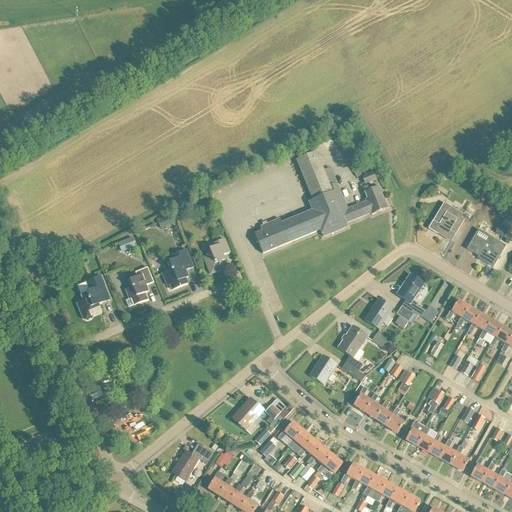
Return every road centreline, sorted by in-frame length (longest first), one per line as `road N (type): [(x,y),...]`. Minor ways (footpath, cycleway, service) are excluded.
road 1 (residential): [(116,478),(0,217)]
road 2 (residential): [(493,511),(332,424),(262,361)]
road 3 (residential): [(116,478),(262,361)]
road 4 (residential): [(262,361),(406,248)]
road 5 (residential): [(511,309),(406,248)]
